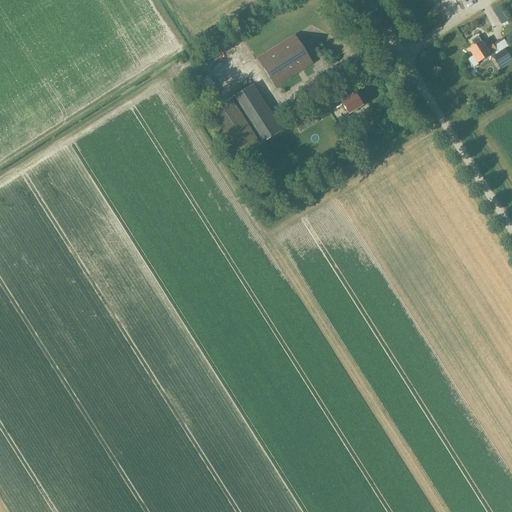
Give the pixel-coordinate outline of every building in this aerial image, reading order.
[(497,4),(491,8),(500,21),(506,17),(497,4)] [(294,36),(257,59),(275,87),(312,63),(294,36)] [(488,54),(495,50),(492,44),(485,49),(481,42),(468,50),(477,64),(489,56),(488,54)] [(210,98),(219,93),(208,75),(199,81),(210,98)] [(252,85),(209,113),(239,159),(282,131),(252,85)] [(348,114),(362,106),(354,94),(348,98),(343,91),(328,100),(333,109),(342,104),(348,114)] [(299,134),(316,123),(309,111),(292,121),(299,134)]
